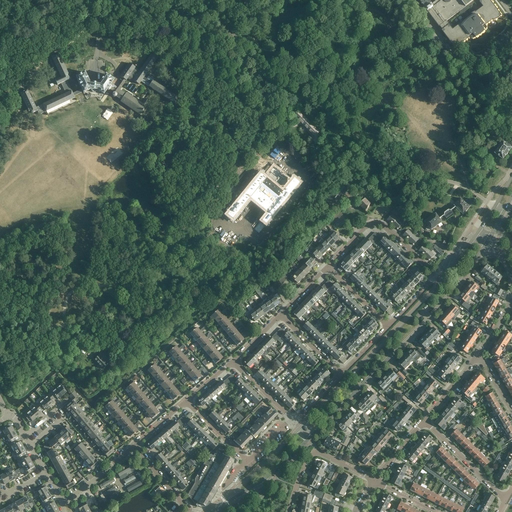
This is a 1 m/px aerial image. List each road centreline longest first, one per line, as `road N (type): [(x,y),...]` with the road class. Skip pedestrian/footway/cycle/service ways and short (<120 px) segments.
road 1 (tertiary): [(310,436),(424,320),(487,241)]
road 2 (tertiary): [(441,279),(300,426)]
road 3 (residential): [(328,266),(363,229),(379,224),(435,275)]
